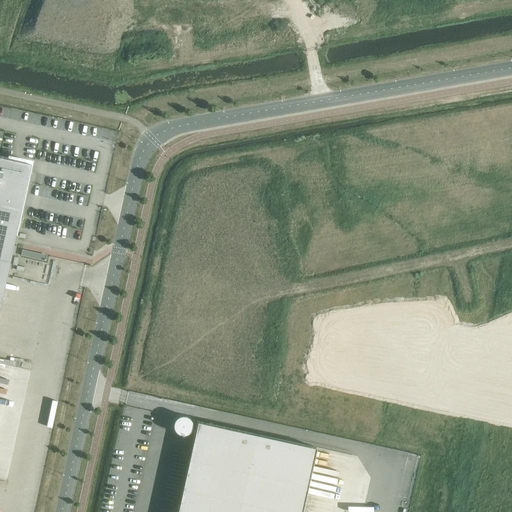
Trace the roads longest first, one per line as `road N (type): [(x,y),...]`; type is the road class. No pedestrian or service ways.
road 1 (unclassified): [(511,68),(188,124),(154,140),(140,162),(64,511)]
road 2 (unknown): [(113,283),(62,276),(53,295),(7,511)]
